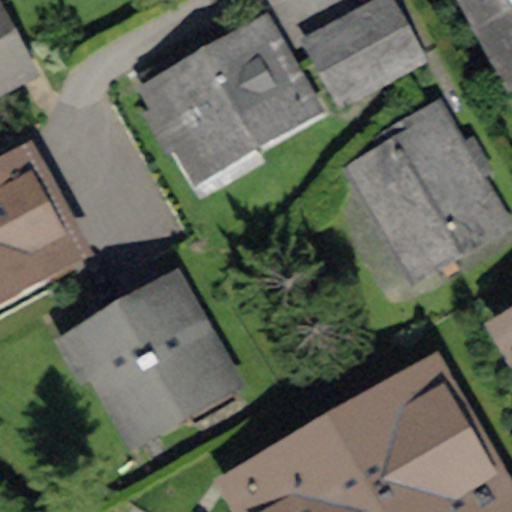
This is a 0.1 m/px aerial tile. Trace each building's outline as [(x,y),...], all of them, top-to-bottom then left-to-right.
[(511,65),(511,0),(467,0),(505,69),(511,65)] [(361,19),(393,72),(416,59),(387,5),(361,19)] [(0,84),(19,74),(6,49),(15,44),(0,15),(0,84)] [(393,72),(361,19),(337,32),(366,86),(393,72)] [(199,52),(250,138),(305,106),(263,32),(223,55),(216,42),(199,52)] [(341,100),(366,86),(337,32),(312,45),(341,100)] [(197,168),(250,138),(199,52),(147,82),(165,113),(152,120),(169,148),(182,141),(197,168)] [(359,176),(416,273),(499,225),(435,116),(386,144),(393,156),(359,176)] [(2,174),(0,174),(0,286),(48,260),(2,174)] [(200,414),(230,397),(170,293),(76,348),(88,370),(98,364),(129,419),(156,404),(161,413),(188,397),(200,414)] [(427,386),(245,492),(257,511),(489,511),(497,507),(427,386)]
